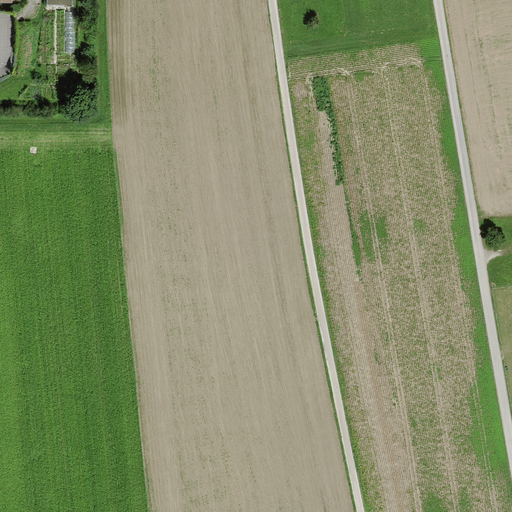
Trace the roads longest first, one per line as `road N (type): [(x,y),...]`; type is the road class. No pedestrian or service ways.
road 1 (track): [(358,511),(269,0)]
road 2 (track): [(511,453),(437,0)]
